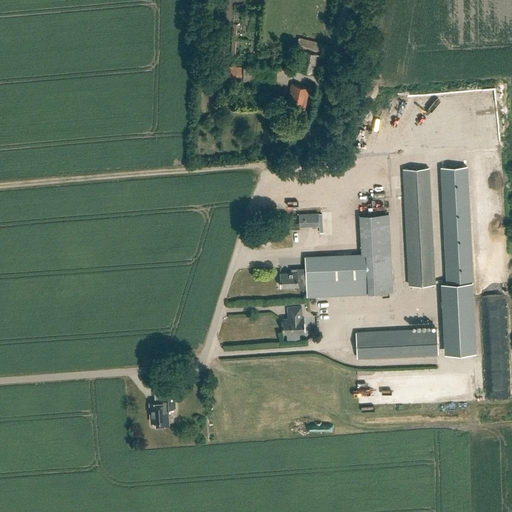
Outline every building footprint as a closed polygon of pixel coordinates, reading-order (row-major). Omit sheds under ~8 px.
[(348,37),(354,8),(340,5),(333,34),(348,37)] [(323,75),(330,46),(298,38),(291,68),(323,75)] [(243,79),(244,67),(220,66),(220,78),(243,79)] [(244,67),(243,79),(243,80),(273,81),(274,69),(244,67)] [(304,110),(310,88),(291,84),(286,105),(304,110)] [(466,164),(441,166),(446,282),(471,280),(466,164)] [(429,166),(404,168),(409,284),(434,282),(429,166)] [(392,290),(389,212),(359,213),(360,254),(336,256),(336,258),(305,259),(306,268),(297,269),(297,272),(280,273),(281,287),(296,286),(296,289),(307,289),(307,295),(392,290)] [(300,226),(319,225),(318,213),(299,214),(300,226)] [(301,317),(300,305),(288,306),(288,312),(289,312),(289,318),(282,318),(283,332),(304,331),(303,317),(301,317)] [(357,357),(438,353),(437,329),(356,332),(357,357)] [(170,424),(169,408),(176,407),(175,390),(161,391),(162,402),(151,403),(152,422),(156,422),(156,425),(170,424)]
